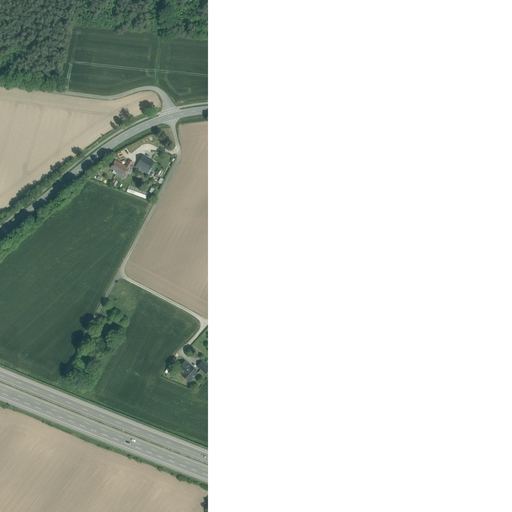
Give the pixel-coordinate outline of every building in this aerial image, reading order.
[(149,170),(154,162),(143,156),(138,164),(141,165),(146,169),(149,170)] [(115,161),(111,168),(118,172),(118,173),(123,165),(115,161)] [(118,173),(125,176),(133,163),(129,161),(125,167),(123,165),(118,173)] [(153,201),(154,198),(128,189),(127,192),(153,201)] [(185,362),(178,369),(186,376),(185,377),(190,381),(198,373),(197,372),(197,373),(193,369),(185,362)] [(202,362),(198,367),(206,374),(210,369),(202,362)]
